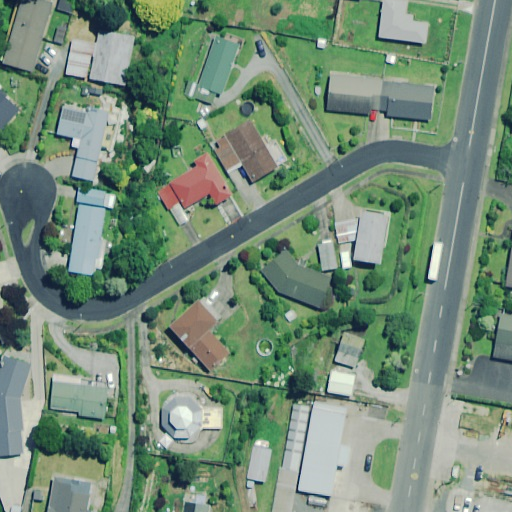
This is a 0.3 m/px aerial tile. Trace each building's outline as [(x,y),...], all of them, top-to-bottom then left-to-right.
[(54,4),(38,0),(17,0),(0,60),(0,62),(34,73),(54,4)] [(76,1),(73,0),(60,0),(57,10),(71,14),(76,1)] [(406,2),(391,0),(383,0),(378,38),(426,44),(429,24),(412,22),(413,16),(405,15),(406,2)] [(68,30),(57,27),(53,42),(64,45),(68,30)] [(135,38),(100,31),(97,45),(73,40),(66,75),(125,86),(135,38)] [(184,94),(214,105),(219,94),(223,96),(242,45),(216,36),(198,86),(188,82),(184,94)] [(436,87),(386,83),(331,78),(328,110),(371,114),(372,110),(380,111),(388,112),(387,116),(432,121),(436,87)] [(0,133),(20,111),(8,100),(10,97),(0,88),(0,133)] [(88,111),(64,106),(57,135),(81,140),(72,177),(94,182),(101,151),(103,151),(112,112),(89,106),(88,111)] [(280,167),(252,121),(217,142),(220,147),(214,151),(228,173),(241,165),(253,184),(280,167)] [(228,182),(209,152),(195,161),(198,166),(157,193),(168,210),(181,202),(185,209),(209,193),(216,205),(229,197),(222,186),(228,182)] [(78,188),(76,203),(79,203),(69,272),(94,276),(95,268),(103,270),(107,243),(102,242),(107,208),(113,208),(116,194),(78,188)] [(335,223),(337,244),(356,242),(353,261),(382,265),(388,217),(360,213),(359,220),(335,223)] [(337,269),(334,243),(319,245),(322,271),(337,269)] [(300,266),(286,250),(262,271),(278,292),(322,309),(333,279),(300,266)] [(351,268),(349,252),(340,253),(342,269),(351,268)] [(217,320),(199,301),(169,328),(210,372),(231,352),(208,328),(217,320)] [(511,316),(496,314),(488,357),(511,361),(511,316)] [(364,342),(344,335),(335,361),(355,368),(364,342)] [(5,355),(1,368),(0,369),(0,456),(24,454),(22,431),(24,431),(21,396),(32,365),(5,355)] [(341,394),(340,400),(348,401),(349,395),(352,396),(354,376),(331,373),(328,393),(341,394)] [(81,378),(54,375),(51,410),(79,412),(79,416),(105,419),(108,385),(81,382),(81,378)] [(190,438),(200,429),(223,430),(223,407),(200,407),(193,399),(175,399),(162,408),(162,425),(174,438),(190,438)] [(293,511),(298,491),(331,496),(337,465),(349,467),(352,448),(341,446),(347,409),(313,403),(312,409),(292,405),(282,469),(279,468),(271,511),(293,511)] [(271,452),(252,448),(246,479),(265,482),(271,452)] [(101,511),(106,487),(56,477),(48,511),(101,511)] [(210,511),(211,506),(184,503),(182,511),(210,511)]
